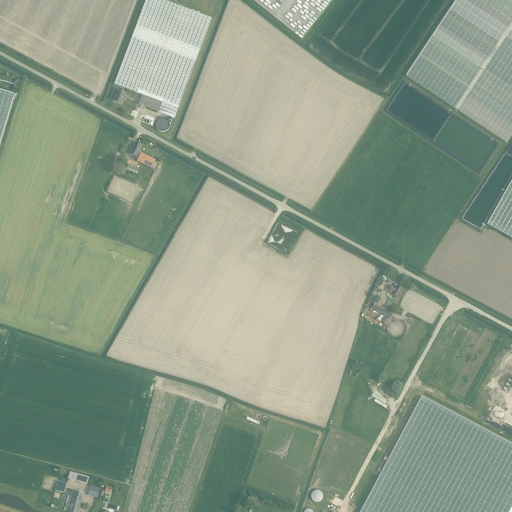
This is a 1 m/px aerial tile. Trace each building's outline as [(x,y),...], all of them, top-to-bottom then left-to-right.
[(212,18),(162,0),(145,0),(114,84),(142,95),(138,105),(174,118),(212,18)] [(332,0),(252,0),(302,39),(332,0)] [(511,0),(456,0),(406,76),(506,143),(511,133),(511,0)] [(0,141),(14,94),(0,89),(0,141)] [(118,90),(114,101),(121,104),(125,93),(118,90)] [(158,130),(160,132),(163,132),(165,132),(167,131),(169,129),(170,127),(170,125),(170,123),(169,120),(168,119),(166,118),(163,117),(161,117),(159,118),(157,120),(156,122),(156,124),(156,127),(157,129),(158,130)] [(135,142),(130,154),(136,157),(142,145),(135,142)] [(140,153),(136,161),(151,168),(155,160),(140,153)] [(126,169),(137,175),(139,169),(128,164),(126,169)] [(511,238),(511,179),(487,224),(511,238)] [(392,286),(389,291),(394,293),(393,295),(399,298),(403,289),(397,286),(396,289),(392,286)] [(380,298),(376,296),(370,308),(374,310),(380,298)] [(387,312),(378,307),(376,311),(385,316),(387,312)] [(511,511),(511,444),(422,397),(360,511),(511,511)] [(265,423),(266,420),(253,415),(252,419),(265,423)] [(89,477),(69,472),(67,479),(87,484),(89,477)] [(55,491),(64,493),(67,483),(58,480),(55,491)] [(90,486),(88,495),(97,498),(97,497),(99,491),(100,489),(90,486)] [(69,511),(77,511),(83,493),(75,491),(69,511)]
